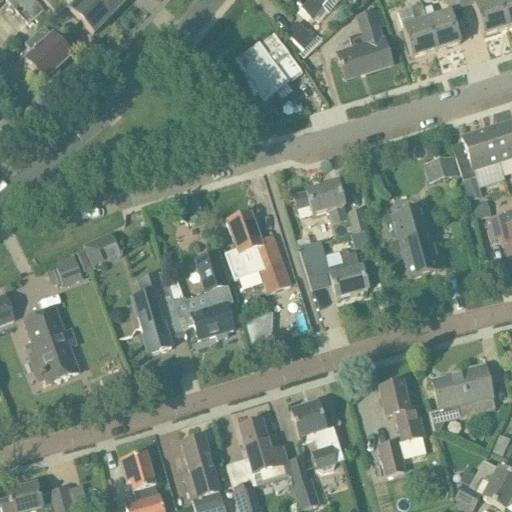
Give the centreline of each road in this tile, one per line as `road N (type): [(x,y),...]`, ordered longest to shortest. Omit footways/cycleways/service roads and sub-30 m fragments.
road 1 (residential): [(0,451),(511,313)]
road 2 (residential): [(8,196),(91,209),(511,80)]
road 3 (tertiary): [(8,196),(63,152),(210,0)]
